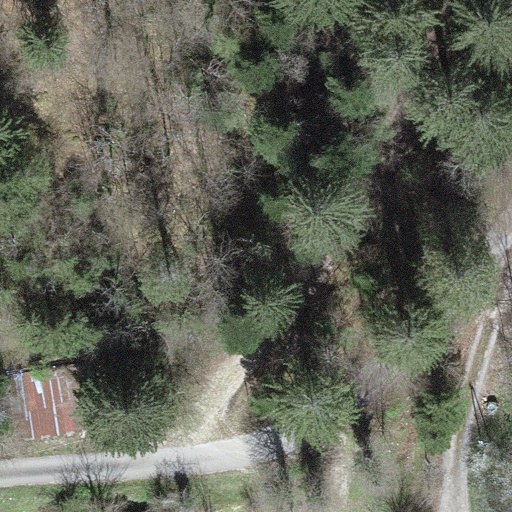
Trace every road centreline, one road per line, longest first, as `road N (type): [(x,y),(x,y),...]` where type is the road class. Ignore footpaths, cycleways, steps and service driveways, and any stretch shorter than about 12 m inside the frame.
road 1 (unclassified): [(0,473),(242,450),(317,418),(365,378),(410,323),(511,168)]
road 2 (track): [(484,0),(374,283),(365,378)]
